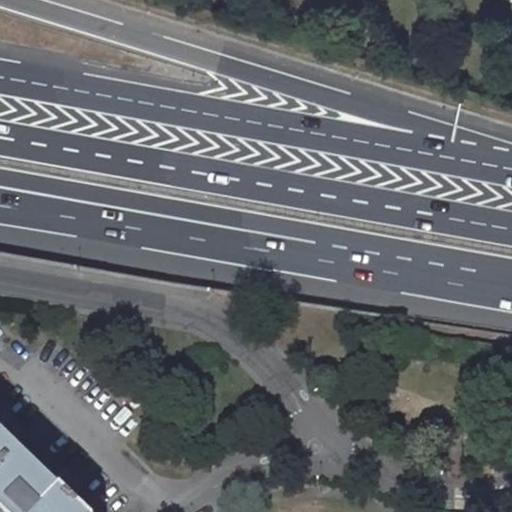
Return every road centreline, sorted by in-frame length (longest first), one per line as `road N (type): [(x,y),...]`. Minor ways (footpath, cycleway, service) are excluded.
road 1 (motorway): [(506,167),(417,124),(10,0)]
road 2 (motorway): [(511,228),(0,137)]
road 3 (motorway): [(506,167),(0,75)]
road 4 (motorway): [(0,178),(328,235),(471,278)]
road 5 (motorway): [(0,204),(471,278)]
road 6 (residential): [(0,276),(176,308),(228,328),(271,365),(314,444)]
road 7 (unknown): [(167,511),(0,358)]
road 8 (residential): [(314,444),(405,487),(461,497),(511,493)]
road 9 (residential): [(181,511),(209,488),(314,444)]
